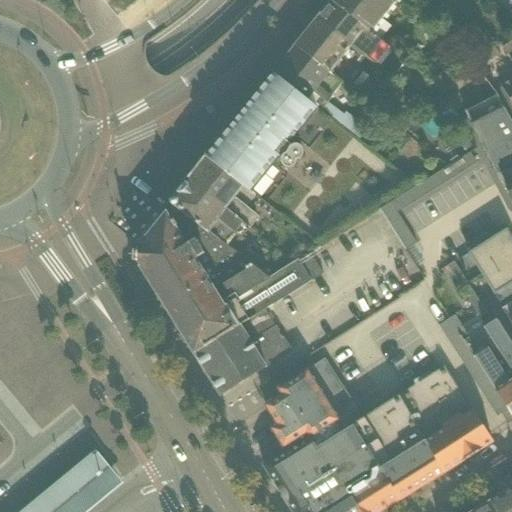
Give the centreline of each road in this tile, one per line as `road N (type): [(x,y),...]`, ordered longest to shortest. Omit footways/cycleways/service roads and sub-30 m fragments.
road 1 (secondary): [(0,135),(46,124),(163,72),(251,0)]
road 2 (secondary): [(31,205),(185,444)]
road 3 (secondary): [(224,0),(180,37),(104,79),(0,113)]
road 4 (secondary): [(68,141),(179,86),(275,0)]
road 5 (secondary): [(190,0),(55,73)]
